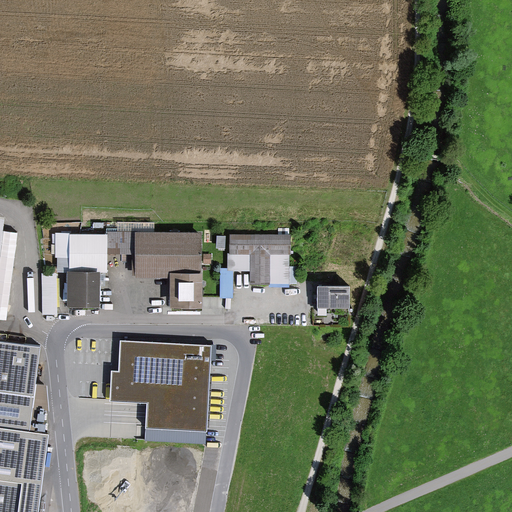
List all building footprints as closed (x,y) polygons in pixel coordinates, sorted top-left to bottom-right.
[(197,232),(134,233),(134,275),(168,274),(169,305),(198,304),(197,232)] [(226,247),(227,232),(219,232),(218,247),(226,247)] [(105,233),(53,233),(54,259),(67,259),(67,272),(96,272),(106,272),(105,233)] [(288,235),(228,236),(229,269),(219,269),(219,298),(233,298),(233,272),(249,272),(250,285),(288,284),(288,235)] [(60,272),(44,272),(44,312),(59,312),(60,272)] [(96,272),(67,272),(67,305),(96,305),(96,272)] [(347,283),(314,284),(315,314),(348,312),(347,283)] [(0,511),(37,511),(47,432),(29,429),(40,344),(0,338),(0,511)] [(211,342),(121,338),(120,368),(112,368),(111,397),(148,399),(146,423),(207,426),(211,342)]
